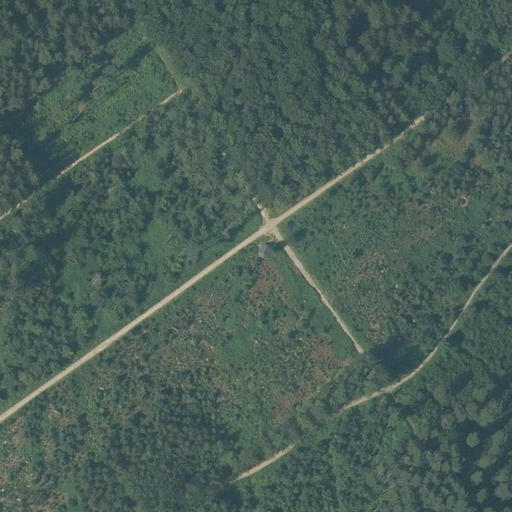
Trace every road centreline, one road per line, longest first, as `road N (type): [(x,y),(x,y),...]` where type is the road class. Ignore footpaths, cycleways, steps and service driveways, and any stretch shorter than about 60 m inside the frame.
road 1 (track): [(511,57),(0,420)]
road 2 (track): [(386,391),(180,84)]
road 3 (track): [(183,511),(285,451),(317,422),(386,391)]
road 4 (track): [(180,84),(0,206)]
road 5 (track): [(386,391),(421,367),(511,244)]
road 6 (track): [(180,84),(303,0)]
